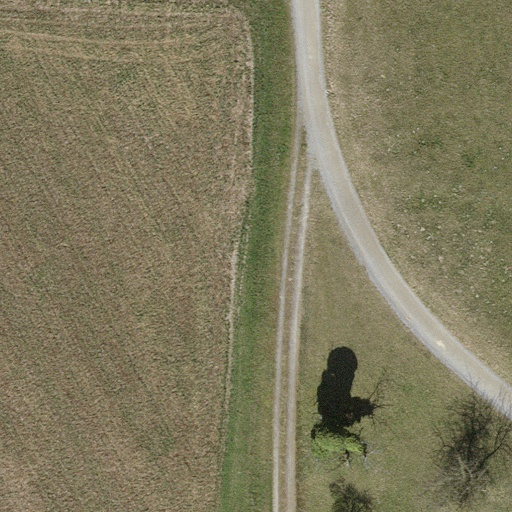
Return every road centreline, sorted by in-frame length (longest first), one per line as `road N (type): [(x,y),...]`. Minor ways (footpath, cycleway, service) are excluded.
road 1 (track): [(305,0),(307,120),(375,256),(511,388)]
road 2 (track): [(284,511),(307,120)]
